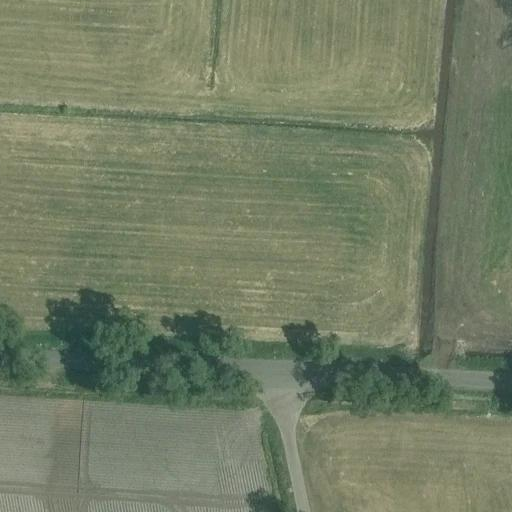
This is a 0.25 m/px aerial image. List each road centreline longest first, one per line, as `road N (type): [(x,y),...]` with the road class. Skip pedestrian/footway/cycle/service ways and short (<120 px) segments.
road 1 (tertiary): [(282,371),(0,356)]
road 2 (tertiary): [(511,384),(282,371)]
road 3 (unclassified): [(302,511),(281,413),(282,371)]
